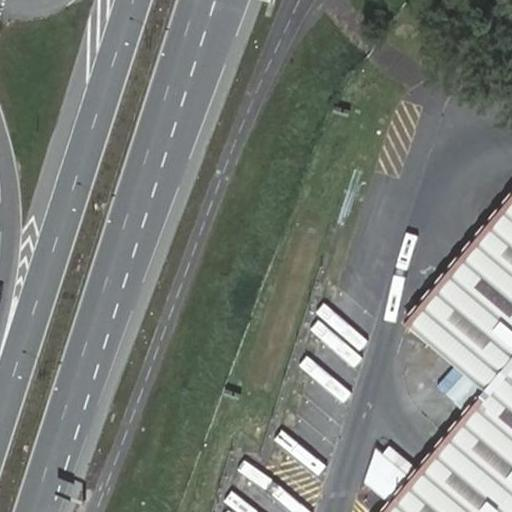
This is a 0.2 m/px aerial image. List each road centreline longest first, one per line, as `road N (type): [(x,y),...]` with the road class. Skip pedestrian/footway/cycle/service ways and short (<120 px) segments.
road 1 (trunk): [(32,511),(198,0)]
road 2 (trunk): [(133,0),(0,407)]
road 3 (trunk): [(0,138),(12,222),(0,307)]
